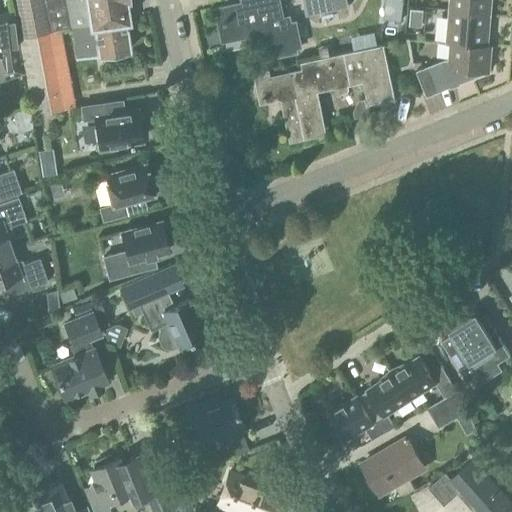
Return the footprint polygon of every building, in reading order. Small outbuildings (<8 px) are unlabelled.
[(16,0),(22,34),(50,30),(71,27),(71,26),(128,18),(125,0),(16,0)] [(243,0),(244,1),(217,7),(224,39),(251,33),(252,40),(270,37),(274,55),(297,50),(290,17),(284,18),(279,0),(243,0)] [(346,0),(303,0),(307,14),(348,6),(346,0)] [(386,0),(384,18),(401,20),(403,0),(386,0)] [(449,0),(449,9),(490,12),(490,0),(449,0)] [(489,44),(490,12),(449,9),(448,42),(489,44),(491,44),(489,44)] [(71,27),(76,56),(98,53),(129,49),(124,18),(71,26),(71,27)] [(0,63),(20,57),(17,35),(16,29),(0,34),(0,63)] [(22,34),(18,34),(33,114),(65,108),(50,30),(22,34)] [(445,58),(428,65),(439,91),(450,86),(448,82),(448,79),(459,79),(460,82),(485,72),(485,70),(490,71),(491,44),(489,44),(448,42),(450,42),(449,58),(445,58)] [(365,47),(344,52),(348,73),(355,72),(358,82),(364,81),(368,102),(394,97),(383,44),(365,47)] [(348,85),(358,82),(355,72),(348,73),(344,52),(322,57),(324,65),(263,78),(267,99),(282,96),(292,140),(326,132),(317,89),(334,86),(337,92),(348,86),(348,85)] [(426,96),(439,91),(428,65),(416,70),(426,96)] [(122,99),(82,105),(84,118),(94,117),(98,145),(99,145),(100,149),(116,147),(116,142),(129,140),(129,141),(133,141),(133,140),(143,138),(142,134),(146,133),(144,116),(139,116),(138,109),(123,111),(122,99)] [(50,151),(36,152),(40,177),(53,175),(50,151)] [(155,177),(150,175),(146,164),(105,175),(113,203),(100,207),(103,219),(126,212),(123,201),(154,192),(154,191),(157,187),(155,177)] [(0,198),(21,191),(13,168),(0,172),(0,198)] [(0,250),(10,247),(11,246),(6,231),(12,229),(10,225),(26,220),(18,196),(0,202),(0,250)] [(104,256),(109,277),(132,271),(129,259),(170,248),(168,242),(172,241),(168,225),(163,226),(161,220),(120,231),(126,250),(104,256)] [(14,280),(18,291),(48,281),(40,258),(23,263),(22,259),(16,262),(10,247),(0,250),(0,280),(5,279),(12,280),(14,280)] [(168,290),(182,284),(174,263),(121,286),(129,307),(140,302),(151,327),(161,323),(163,328),(161,331),(160,336),(163,342),(167,345),(171,345),(178,342),(179,345),(204,334),(196,316),(199,314),(195,304),(192,306),(189,298),(174,305),(168,290)] [(452,333),(441,340),(451,355),(458,351),(465,363),(460,366),(468,379),(480,371),(485,378),(501,368),(497,362),(509,354),(510,353),(509,351),(499,336),(485,314),(480,317),(475,310),(448,328),(452,333)] [(92,312),(66,323),(75,345),(101,334),(92,312)] [(93,348),(52,365),(59,381),(66,398),(107,381),(93,348)] [(445,395),(456,389),(442,365),(430,372),(419,355),(405,364),(404,363),(393,368),(392,367),(391,368),(410,397),(435,380),(445,395)] [(357,394),(357,395),(365,408),(371,405),(378,417),(386,431),(396,425),(387,411),(410,397),(391,368),(390,369),(381,377),(382,379),(368,388),(369,389),(358,396),(357,394)] [(469,409),(456,389),(445,395),(429,406),(440,424),(457,413),(470,435),(480,428),(469,409)] [(374,438),(386,431),(378,417),(371,405),(365,408),(357,395),(343,403),(343,402),(328,408),(335,423),(338,421),(348,437),(365,426),(374,438)] [(236,432),(245,429),(232,398),(214,405),(211,400),(191,408),(205,441),(219,435),(221,439),(218,440),(218,453),(240,453),(249,449),(243,434),(238,436),(236,432)] [(381,451),(363,462),(380,492),(394,484),(401,494),(415,486),(409,475),(425,466),(407,434),(380,450),(381,451)] [(201,441),(175,440),(175,453),(201,454),(201,441)] [(90,486),(87,487),(93,503),(97,511),(108,507),(106,502),(131,491),(129,485),(139,481),(139,483),(141,482),(153,511),(165,511),(172,510),(158,475),(148,450),(129,458),(131,463),(121,467),(118,457),(114,458),(113,456),(110,455),(95,461),(94,464),(95,466),(92,468),(95,475),(90,486)] [(511,511),(511,502),(472,459),(452,477),(448,472),(429,487),(446,504),(462,490),(481,511),(511,511)] [(229,472),(217,504),(237,511),(274,511),(282,491),(229,472)] [(175,494),(191,491),(188,473),(172,476),(175,494)] [(67,498),(60,481),(32,492),(34,499),(35,499),(40,511),(76,511),(75,509),(74,510),(70,497),(67,498)]
